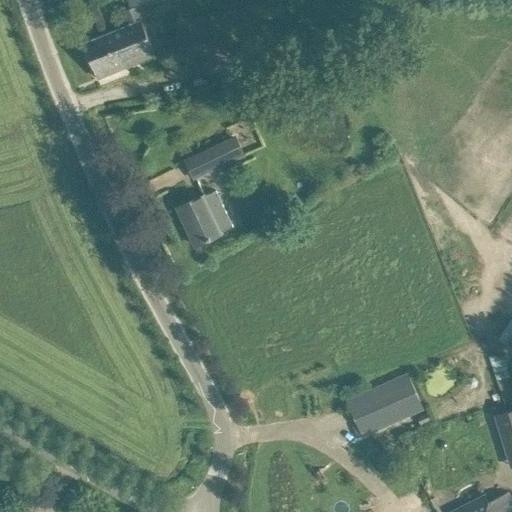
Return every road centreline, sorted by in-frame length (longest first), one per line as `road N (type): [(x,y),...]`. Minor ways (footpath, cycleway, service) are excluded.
road 1 (tertiary): [(201,511),(217,453),(198,377),(126,244),(26,0)]
road 2 (unclassified): [(152,511),(0,430)]
